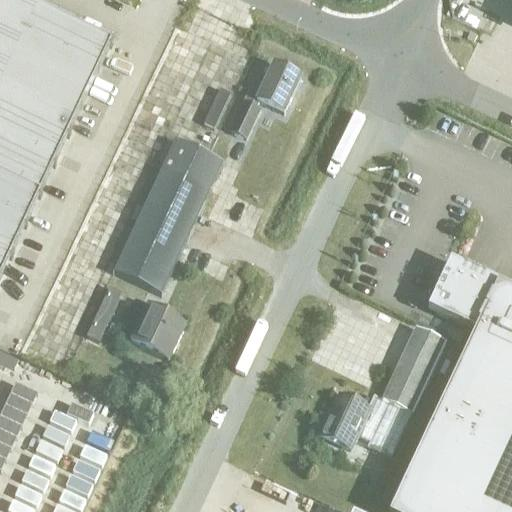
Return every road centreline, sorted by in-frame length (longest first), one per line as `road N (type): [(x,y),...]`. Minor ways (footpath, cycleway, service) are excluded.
road 1 (unclassified): [(191,511),(406,60)]
road 2 (unknown): [(382,302),(441,160)]
road 3 (unclassified): [(406,60),(266,0)]
